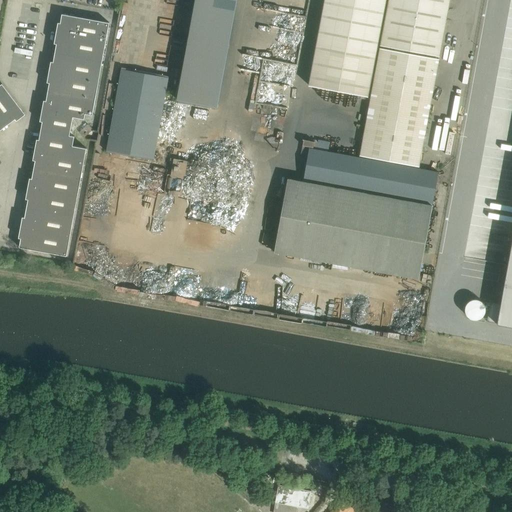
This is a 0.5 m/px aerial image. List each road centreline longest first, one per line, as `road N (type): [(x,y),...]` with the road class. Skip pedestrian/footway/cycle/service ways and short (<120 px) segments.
road 1 (unknown): [(491,0),(444,296),(449,319),(464,333),(511,343)]
road 2 (unknown): [(468,0),(439,153)]
